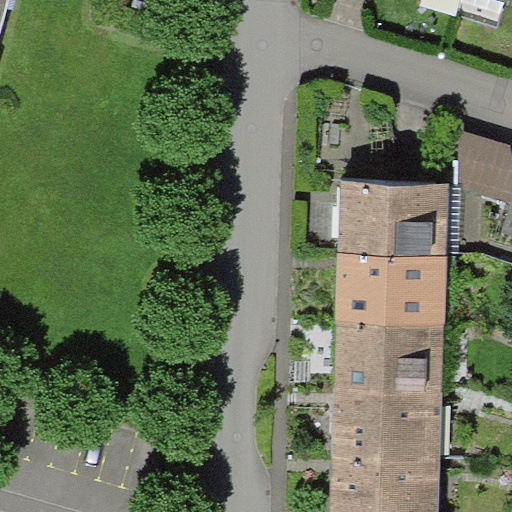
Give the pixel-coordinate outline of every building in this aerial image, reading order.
[(511,177),(510,177),(492,236),(511,242),(511,177)] [(337,185),(335,252),(423,254),(425,187),(337,185)] [(335,252),(333,320),(421,322),(423,254),(335,252)] [(333,320),(332,387),(420,389),(421,322),(333,320)] [(332,387),(330,454),(418,456),(429,457),(431,389),(420,389),(332,387)] [(330,454),(328,511),(416,511),(418,456),(330,454)]
